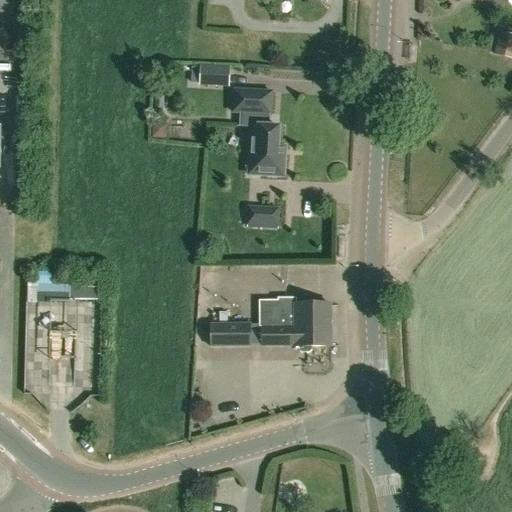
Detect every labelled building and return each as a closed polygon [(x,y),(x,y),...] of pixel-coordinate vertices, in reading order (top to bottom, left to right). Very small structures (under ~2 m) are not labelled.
[(511,58),(511,33),(499,31),(493,55),(511,58)] [(215,66),(200,66),(200,84),(215,84),(215,66)] [(239,127),(249,128),(248,158),(261,159),(260,178),(285,179),(287,147),(279,146),(280,125),(269,124),(269,116),(272,116),(273,91),(232,89),(231,115),(239,115),(239,127)] [(167,138),(167,131),(162,123),(153,123),(152,138),(167,138)] [(278,208),(248,206),(247,229),(277,230),(278,208)] [(34,396),(51,414),(60,414),(73,415),(82,406),(91,397),(99,396),(100,289),(70,289),(70,287),(54,287),(54,273),(38,273),(38,281),(27,281),(25,396),(34,396)] [(295,304),(295,298),(278,299),(278,301),(261,301),(262,346),(295,346),(299,346),(299,349),(301,353),(309,352),(312,350),(312,346),(331,346),(330,303),(295,304)] [(210,347),(251,347),(251,323),(209,323),(210,347)]
